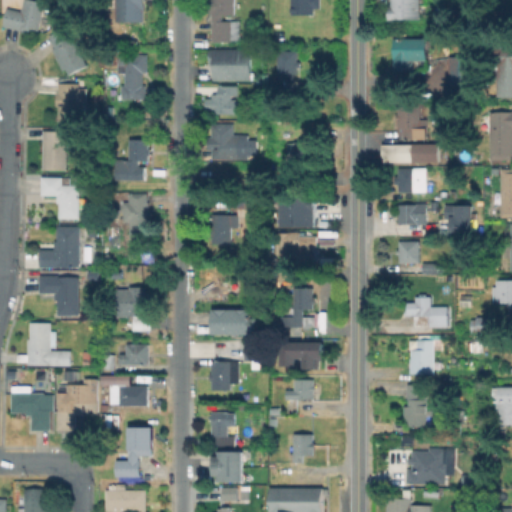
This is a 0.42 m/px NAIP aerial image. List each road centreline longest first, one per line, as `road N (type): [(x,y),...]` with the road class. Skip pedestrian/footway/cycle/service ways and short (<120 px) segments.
road 1 (residential): [(180,511),(181,0)]
road 2 (tertiary): [(356,511),(356,0)]
road 3 (residential): [(0,314),(10,75)]
